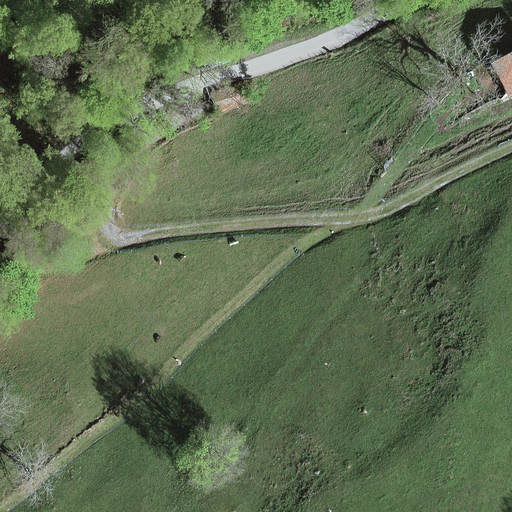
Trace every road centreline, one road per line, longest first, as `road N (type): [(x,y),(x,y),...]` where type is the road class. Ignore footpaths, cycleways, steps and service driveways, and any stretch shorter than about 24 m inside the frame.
road 1 (track): [(0,510),(284,255),(357,219)]
road 2 (tertiary): [(0,192),(131,106),(418,0)]
road 3 (track): [(485,87),(426,128),(357,219)]
